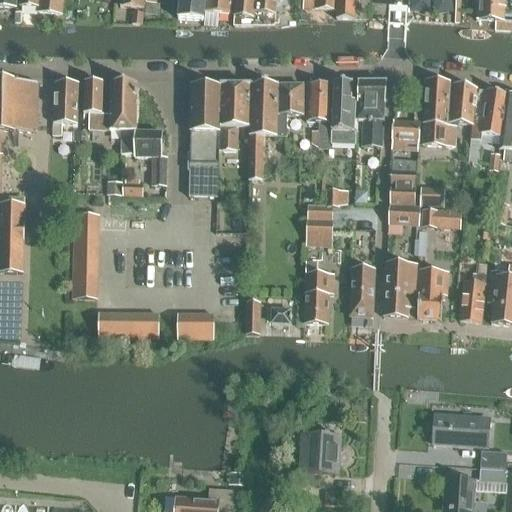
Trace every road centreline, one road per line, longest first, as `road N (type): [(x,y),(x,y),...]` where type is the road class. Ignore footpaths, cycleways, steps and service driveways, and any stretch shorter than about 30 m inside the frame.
road 1 (residential): [(393,75),(0,66)]
road 2 (residential): [(511,337),(380,326),(393,75)]
road 3 (residential): [(123,511),(93,488),(0,479)]
road 4 (residential): [(511,91),(393,75)]
